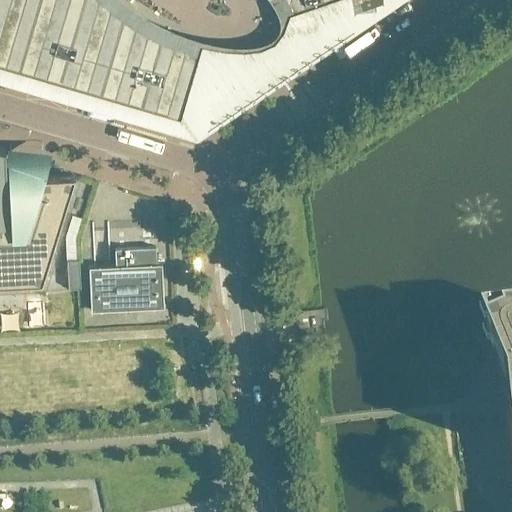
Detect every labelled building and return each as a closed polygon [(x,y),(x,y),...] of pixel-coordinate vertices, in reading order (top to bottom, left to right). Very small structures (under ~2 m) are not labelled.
[(0,0),(0,69),(182,123),(187,104),(203,50),(194,47),(186,45),(175,41),(164,36),(150,29),(140,23),(130,17),(119,8),(108,0),(279,0),(282,3),(283,6),(287,18),(326,5),(339,0),(0,0)] [(230,55),(203,50),(187,104),(182,123),(0,69),(0,79),(196,137),(399,0),(339,0),(326,5),(287,18),(288,28),(285,37),(277,46),(261,54),(247,56),(230,55)] [(0,283),(41,282),(73,178),(74,175),(40,177),(42,172),(5,160),(4,148),(0,146),(0,283)] [(163,307),(161,263),(156,263),(155,247),(114,249),(115,265),(95,266),(94,266),(88,266),(90,310),(163,307)] [(82,263),(65,264),(66,291),(83,290),(82,263)] [(318,341),(317,334),(305,336),(306,343),(318,341)] [(511,336),(486,339),(496,363),(505,387),(508,392),(505,393),(511,409),(511,336)]
